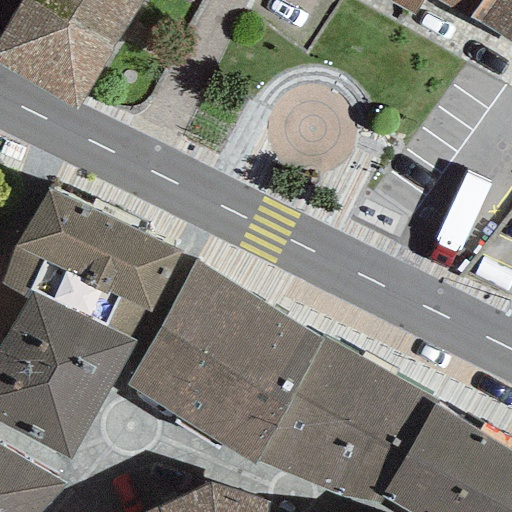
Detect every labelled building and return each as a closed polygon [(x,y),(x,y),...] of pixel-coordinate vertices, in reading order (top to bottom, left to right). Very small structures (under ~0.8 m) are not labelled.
[(146,0),(21,0),(0,37),(0,64),(75,112),(146,0)] [(387,0),(411,15),(421,0),(387,0)] [(431,0),(480,24),(497,0),(431,0)] [(511,0),(497,0),(480,24),(511,43),(511,0)] [(180,250),(48,187),(16,244),(0,283),(26,298),(31,287),(134,338),(180,250)] [(323,341),(195,261),(128,384),(255,467),(259,458),(294,395),(323,341)] [(0,423),(68,458),(134,338),(31,287),(26,298),(0,343),(0,423)] [(436,402),(323,341),(294,395),(405,455),(436,402)] [(380,496),(405,455),(294,395),(259,458),(338,494),(376,503),(380,496)] [(511,511),(511,450),(436,402),(405,455),(380,496),(408,511),(511,511)] [(0,511),(42,511),(67,485),(0,445),(0,511)] [(267,511),(268,500),(208,482),(155,508),(157,511),(267,511)]
